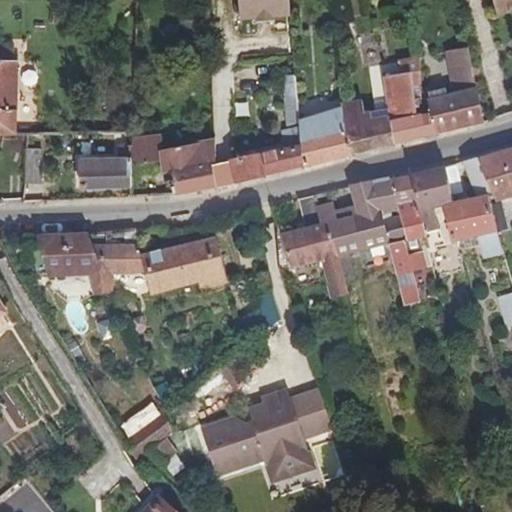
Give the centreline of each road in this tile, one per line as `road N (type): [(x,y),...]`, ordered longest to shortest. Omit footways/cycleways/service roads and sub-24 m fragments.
road 1 (tertiary): [(511,131),(211,212),(0,222)]
road 2 (unknown): [(267,197),(303,359)]
